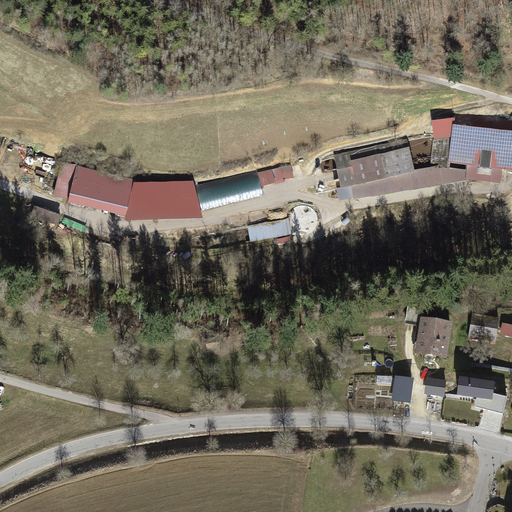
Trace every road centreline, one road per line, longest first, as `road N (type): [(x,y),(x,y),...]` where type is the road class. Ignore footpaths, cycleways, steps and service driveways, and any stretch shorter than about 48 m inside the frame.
road 1 (residential): [(511,180),(360,204),(281,195),(187,226),(142,228),(87,218),(0,184)]
road 2 (tertiary): [(179,425),(319,417),(494,442)]
road 3 (tertiary): [(0,481),(71,448),(179,425)]
road 4 (residential): [(0,374),(179,425)]
